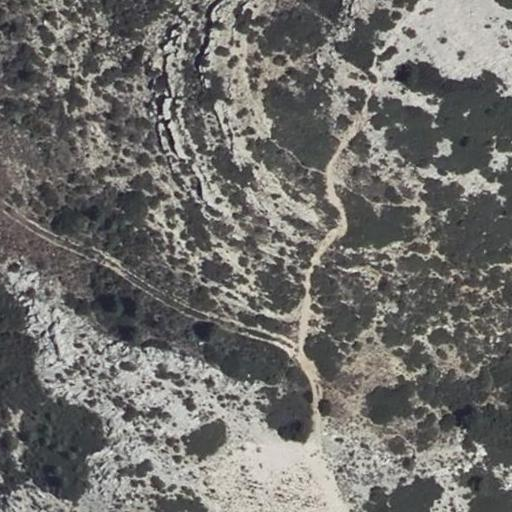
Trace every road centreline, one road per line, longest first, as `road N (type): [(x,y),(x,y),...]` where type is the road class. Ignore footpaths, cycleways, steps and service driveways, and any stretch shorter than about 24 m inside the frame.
road 1 (track): [(303,335),(195,314),(0,204)]
road 2 (track): [(303,335),(320,388),(336,511)]
